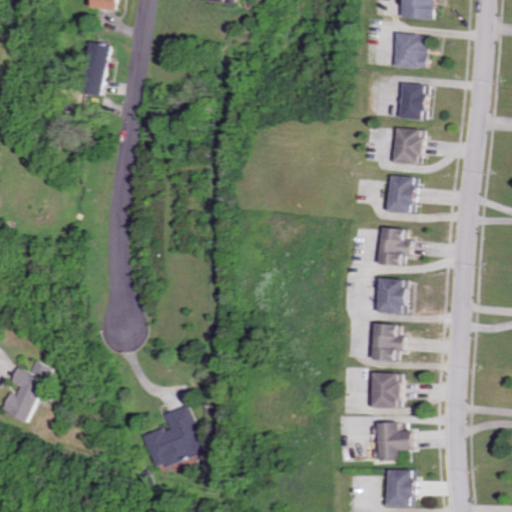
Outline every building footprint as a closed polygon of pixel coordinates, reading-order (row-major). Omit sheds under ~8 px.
[(103,0),(103,8),(127,9),(126,0),(103,0)] [(413,0),(413,17),(443,17),(443,0),(413,0)] [(434,68),(435,33),(405,32),(404,67),(434,68)] [(112,94),(121,45),(101,41),(93,91),(112,94)] [(409,118),(434,119),(435,84),(411,83),(409,118)] [(432,128),(405,127),(404,162),(430,163),(432,128)] [(426,211),(427,176),(401,175),(399,211),(426,211)] [(413,263),(414,254),(419,254),(419,238),(415,238),(416,227),(393,227),(392,263),(413,263)] [(416,278),(390,277),(390,312),(416,312),(416,278)] [(405,360),(406,350),(411,350),(411,335),(407,335),(408,324),(385,323),(384,359),(405,360)] [(29,366),(22,383),(30,386),(27,395),(19,392),(12,411),(39,422),(61,368),(44,361),(40,371),(29,366)] [(408,407),(409,373),(384,372),(382,406),(408,407)] [(170,413),(175,427),(151,436),(163,468),(209,452),(192,405),(170,413)] [(409,459),(409,450),(422,449),(421,430),(408,431),(408,422),(381,423),(381,435),(388,435),(388,446),(382,446),(383,460),(409,459)] [(398,506),(424,505),(424,469),(398,469),(398,506)]
